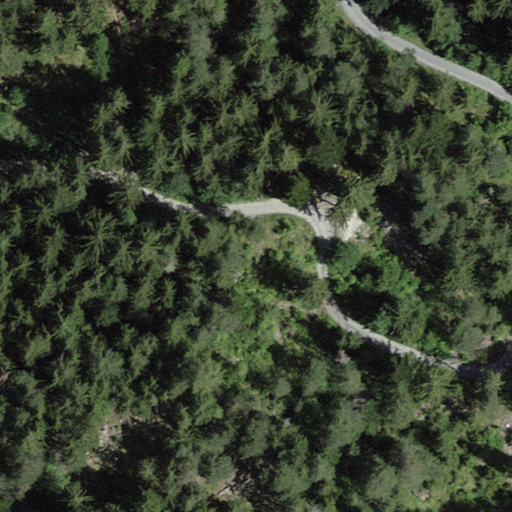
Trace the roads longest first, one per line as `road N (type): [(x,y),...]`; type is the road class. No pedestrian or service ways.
road 1 (track): [(511,347),(486,368),(460,369),(380,347),(347,327),(331,304),(311,223),(290,210),(187,210),(88,162),(0,169)]
road 2 (track): [(348,0),(367,27),(511,96)]
